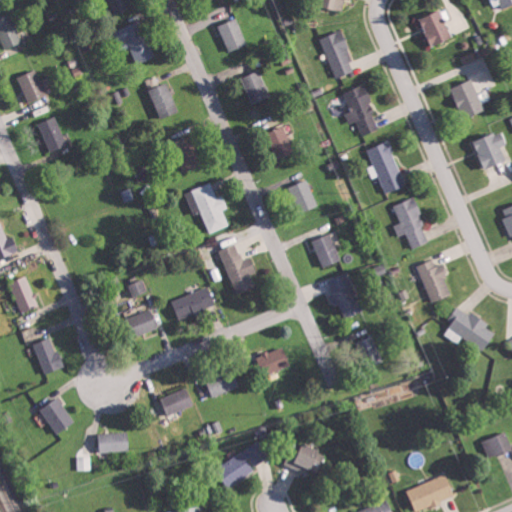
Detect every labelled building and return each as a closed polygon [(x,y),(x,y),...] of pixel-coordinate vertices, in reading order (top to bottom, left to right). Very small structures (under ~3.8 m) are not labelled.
[(111,0),(117,14),(134,7),(130,0),(111,0)] [(344,9),(345,0),(324,0),(323,6),(344,9)] [(511,0),(492,0),(496,5),(501,2),(504,9),(511,4),(511,0)] [(422,18),(433,45),(455,37),(443,9),(422,18)] [(21,43),(12,13),(0,16),(0,35),(4,49),(21,43)] [(228,50),(246,45),(239,18),(221,23),(228,50)] [(155,55),(140,20),(118,29),(134,65),(155,55)] [(336,77),(354,70),(351,61),(354,60),(344,29),(322,36),(336,77)] [(28,101),(46,95),(38,69),(20,75),(28,101)] [(254,103),(271,96),(260,69),(243,77),(254,103)] [(454,86),(466,117),(487,108),(474,78),(454,86)] [(180,112),(170,82),(151,88),(161,118),(180,112)] [(380,129),(369,102),(374,100),(367,82),(345,91),(352,110),(346,112),(350,123),(358,120),(364,135),(380,129)] [(39,123),(52,152),(69,145),(57,115),(39,123)] [(279,158),(295,151),(284,125),(268,133),(279,158)] [(509,143),(504,130),(477,138),(486,167),(508,160),(503,145),(509,143)] [(185,171),(203,164),(191,135),(173,142),(185,171)] [(368,148),(387,193),(408,184),(389,139),(368,148)] [(320,205),(308,179),(291,186),(303,212),(320,205)] [(186,192),(195,215),(202,212),(210,232),(230,225),(224,210),(226,209),(215,181),(186,192)] [(407,233),(412,248),(430,241),(415,197),(394,204),(400,223),(395,224),(399,236),(407,233)] [(0,257),(19,250),(13,235),(7,237),(2,223),(0,223),(0,257)] [(341,260),(333,233),(315,238),(323,266),(341,260)] [(222,249),(237,293),(256,287),(252,273),(257,272),(252,256),(243,259),(238,243),(222,249)] [(418,266),(433,302),(455,292),(442,263),(437,266),(434,259),(418,266)] [(364,310),(348,272),(330,279),(335,291),(330,293),(335,305),(340,303),(345,317),(364,310)] [(40,305),(28,275),(11,281),(23,312),(40,305)] [(128,285),(133,297),(149,290),(144,278),(128,285)] [(174,299),(181,318),(217,305),(211,286),(174,299)] [(445,334),(459,343),(465,335),(485,349),(497,333),(488,326),(491,323),(472,310),(470,313),(459,306),(450,319),(453,322),(445,334)] [(160,327),(153,308),(132,316),(140,335),(160,327)] [(363,339),(368,360),(381,356),(376,335),(363,339)] [(65,365),(52,336),(34,343),(47,373),(65,365)] [(259,356),(266,374),(292,364),(285,346),(259,356)] [(214,396),(241,385),(234,368),(207,379),(214,396)] [(170,415),(196,404),(189,386),(163,397),(170,415)] [(76,422),(59,397),(42,408),(59,433),(76,422)] [(101,451),(131,450),(131,432),(101,433),(101,451)] [(483,439),(488,457),(511,449),(511,448),(507,432),(483,439)] [(256,466),(271,457),(260,440),(245,449),(256,466)] [(320,472),(329,453),(304,442),(300,452),(293,449),(286,463),(309,474),(311,468),(320,472)] [(256,472),(245,451),(219,465),(230,486),(256,472)] [(92,456),(79,456),(79,469),(92,469),(92,456)] [(409,489),(417,511),(457,496),(449,474),(409,489)] [(395,511),(389,498),(356,511),(395,511)]
